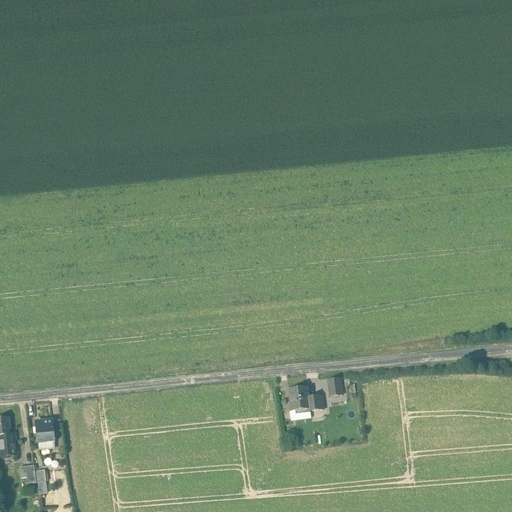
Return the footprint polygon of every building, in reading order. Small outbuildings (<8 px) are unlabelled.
[(329,379),(330,397),(345,395),(343,378),(329,379)] [(307,388),(289,391),(290,403),(289,403),(290,412),(300,411),(300,414),(310,413),(310,412),(310,410),(308,398),(307,388)] [(316,397),(308,398),(310,410),(310,412),(318,410),(316,397)] [(9,418),(0,419),(0,436),(11,436),(11,435),(9,418)] [(52,422),(37,423),(39,443),(54,442),(52,422)] [(11,436),(0,436),(0,457),(3,459),(9,459),(11,456),(17,456),(15,435),(11,435),(11,436)] [(34,466),(25,467),(28,484),(37,483),(34,466)] [(44,471),(36,472),(38,483),(44,482),(46,482),(44,471)] [(38,483),(37,483),(39,497),(46,495),(44,482),(38,483)]
